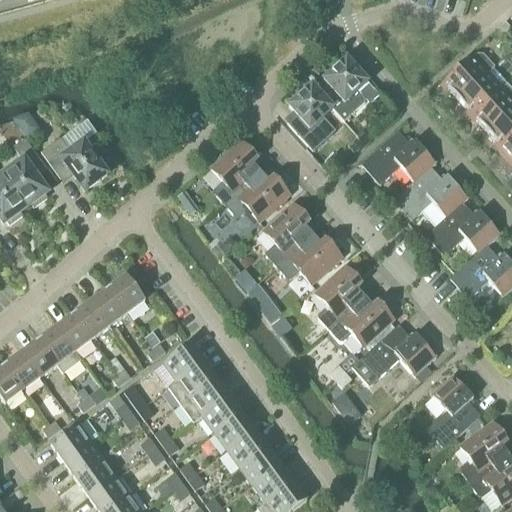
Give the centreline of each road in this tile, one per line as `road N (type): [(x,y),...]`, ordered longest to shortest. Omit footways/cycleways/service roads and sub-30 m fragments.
road 1 (residential): [(511,406),(245,112)]
road 2 (residential): [(352,511),(132,217)]
road 3 (residential): [(245,112),(349,23),(396,10),(465,27),(500,0)]
road 4 (residential): [(0,326),(132,217)]
road 5 (residential): [(132,217),(245,112)]
